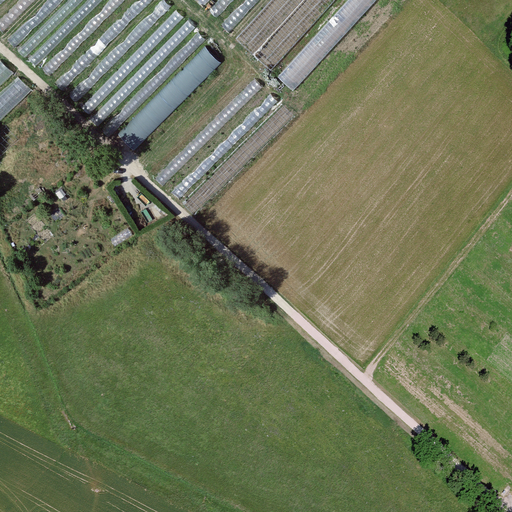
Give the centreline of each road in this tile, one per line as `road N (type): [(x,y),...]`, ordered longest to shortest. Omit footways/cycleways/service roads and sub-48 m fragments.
road 1 (track): [(0,45),(507,511)]
road 2 (track): [(364,380),(511,192)]
